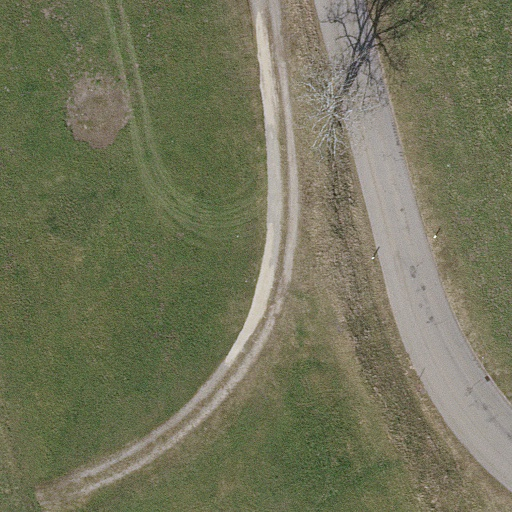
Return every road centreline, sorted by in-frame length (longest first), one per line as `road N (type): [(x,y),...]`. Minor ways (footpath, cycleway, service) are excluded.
road 1 (track): [(43,511),(163,445),(228,375),(282,283),(289,181),(266,0)]
road 2 (tertiary): [(335,0),(442,374),(511,460)]
